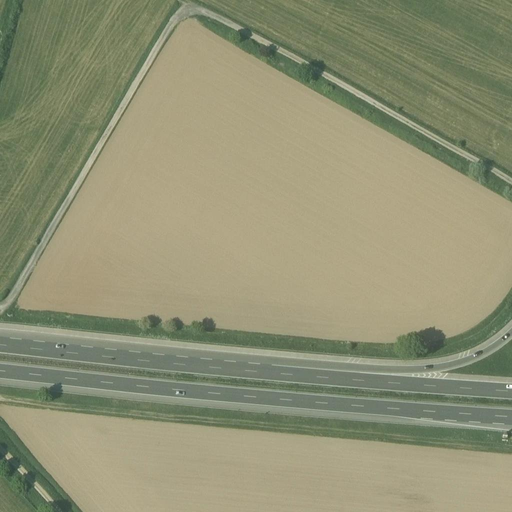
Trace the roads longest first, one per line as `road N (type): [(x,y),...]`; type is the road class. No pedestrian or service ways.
road 1 (track): [(511,182),(274,47),(187,9),(174,17),(0,307)]
road 2 (motorway): [(0,374),(511,417)]
road 3 (motorway): [(371,381),(0,346)]
road 4 (motorway): [(511,332),(474,358),(371,381)]
road 5 (motorway): [(511,392),(371,381)]
